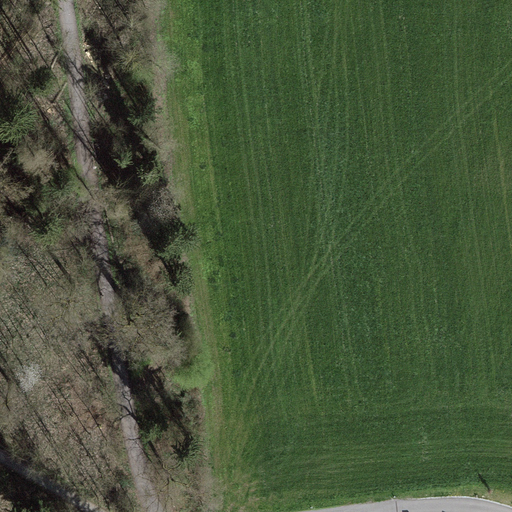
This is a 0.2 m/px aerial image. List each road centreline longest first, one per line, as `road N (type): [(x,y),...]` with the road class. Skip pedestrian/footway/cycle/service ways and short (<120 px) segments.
road 1 (track): [(64,0),(123,404),(159,511)]
road 2 (unclassified): [(338,511),(479,501),(505,511)]
road 3 (track): [(0,447),(132,511)]
